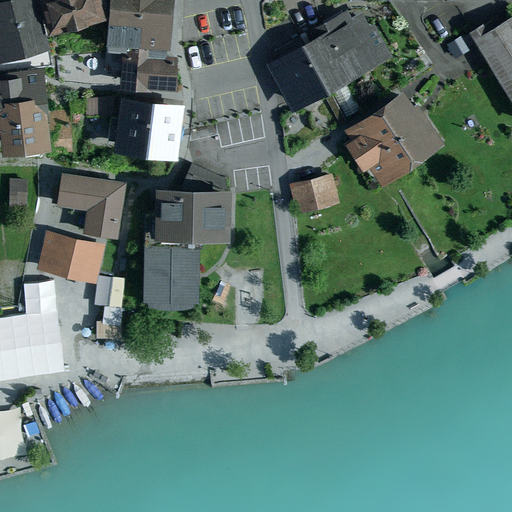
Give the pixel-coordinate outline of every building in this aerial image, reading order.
[(44,37),(38,17),(42,15),(38,0),(22,0),(0,6),(0,37),(3,48),(44,37)] [(51,27),(102,12),(98,0),(38,0),(42,15),(47,13),(51,27)] [(111,0),(108,37),(126,39),(164,43),(167,0),(111,0)] [(348,22),(342,10),(332,16),(335,21),(331,24),(334,30),(306,46),(326,82),(347,70),(345,66),(377,49),(358,16),(348,22)] [(473,31),(511,92),(511,16),(500,23),(496,16),(473,31)] [(274,64),(293,100),(326,82),(306,46),(301,36),(274,51),(279,61),(274,64)] [(108,37),(105,68),(123,70),(126,39),(108,37)] [(174,58),(162,57),(164,43),(126,39),(123,70),(123,79),(174,84),(174,58)] [(0,115),(1,115),(42,108),(38,68),(8,72),(9,78),(0,79),(0,115)] [(334,93),(347,114),(357,108),(345,86),(334,93)] [(114,113),(113,95),(81,97),(82,115),(114,113)] [(433,139),(403,95),(379,112),(389,126),(391,125),(411,154),(433,139)] [(111,115),(108,139),(173,146),(178,108),(125,101),(123,117),(111,115)] [(3,142),(45,138),(42,108),(1,115),(3,142)] [(50,110),(52,149),(71,148),(69,110),(50,110)] [(380,153),(390,168),(411,154),(391,125),(389,126),(379,112),(361,124),(361,125),(344,136),(363,164),(380,153)] [(197,231),(224,232),(224,192),(198,191),(207,169),(192,163),(180,191),(162,190),(162,208),(147,211),(144,296),(147,296),(150,302),(161,303),(170,304),(190,302),(192,297),(195,297),(197,231)] [(85,230),(115,235),(123,183),(63,174),(58,200),(89,205),(85,230)] [(293,185),(298,206),(337,196),(331,175),(293,185)] [(12,178),(11,206),(25,207),(25,179),(12,178)] [(94,275),(101,245),(49,233),(42,263),(94,275)]
